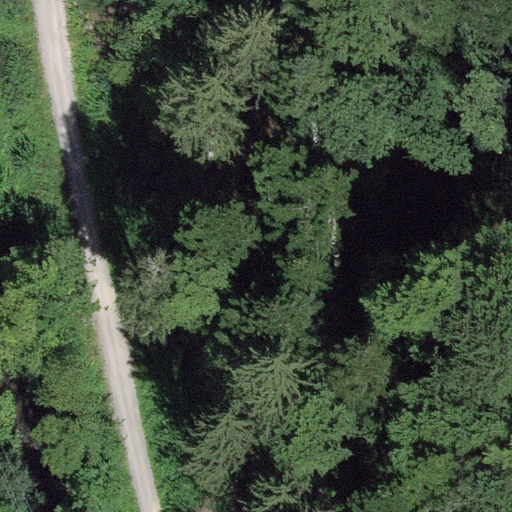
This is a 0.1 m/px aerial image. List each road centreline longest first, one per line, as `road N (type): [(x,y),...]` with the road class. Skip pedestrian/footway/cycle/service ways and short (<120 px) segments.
road 1 (track): [(103,312),(54,122),(35,0)]
road 2 (track): [(103,312),(144,511)]
